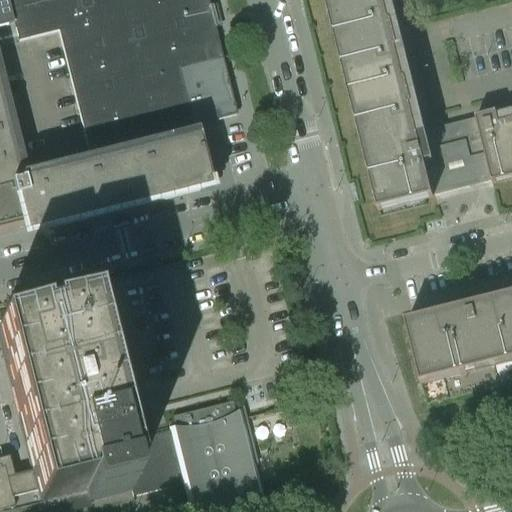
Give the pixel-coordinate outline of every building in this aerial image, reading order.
[(0,0),(0,28),(13,26),(6,0),(0,0)] [(206,0),(6,0),(13,26),(17,43),(58,33),(88,153),(235,115),(220,50),(206,0)] [(496,184),(511,179),(511,121),(499,125),(496,113),(475,119),(477,124),(469,126),(468,124),(426,135),(426,136),(418,138),(411,110),(410,109),(412,108),(406,83),(404,84),(396,51),(398,50),(392,25),(389,26),(383,0),(324,0),(356,125),(359,137),(370,178),(375,199),(378,213),(434,199),(434,198),(492,183),(492,185),(496,184)] [(0,232),(25,226),(24,223),(43,218),(45,225),(46,224),(47,224),(73,218),(74,217),(100,211),(101,211),(126,204),(127,204),(153,197),(154,197),(180,191),(181,190),(207,184),(208,184),(209,183),(197,139),(193,140),(189,141),(188,137),(187,136),(26,176),(25,172),(1,76),(0,70),(0,232)] [(511,381),(511,297),(480,306),(478,295),(475,295),(476,299),(450,306),(449,302),(446,303),(449,313),(406,324),(422,387),(422,386),(426,403),(511,381)] [(0,509),(11,507),(11,510),(14,509),(11,499),(39,492),(41,503),(83,492),(82,487),(96,484),(99,499),(130,491),(126,474),(134,472),(143,492),(156,489),(154,482),(166,479),(167,482),(187,477),(195,511),(197,511),(255,498),(236,423),(231,404),(171,419),(176,437),(168,439),(166,434),(156,437),(158,442),(141,446),(140,445),(120,451),(113,425),(118,424),(117,422),(113,423),(106,397),(110,396),(110,394),(106,395),(99,369),(104,368),(103,366),(99,367),(92,341),(97,340),(96,338),(92,339),(86,315),(85,311),(48,318),(49,324),(40,327),(38,321),(2,331),(3,336),(9,359),(5,361),(6,363),(10,362),(16,387),(12,388),(13,391),(17,390),(23,415),(19,416),(20,419),(24,418),(30,443),(26,444),(27,447),(31,445),(37,471),(33,472),(33,473),(26,474),(25,469),(15,472),(16,477),(12,478),(8,459),(0,461),(0,509)]
